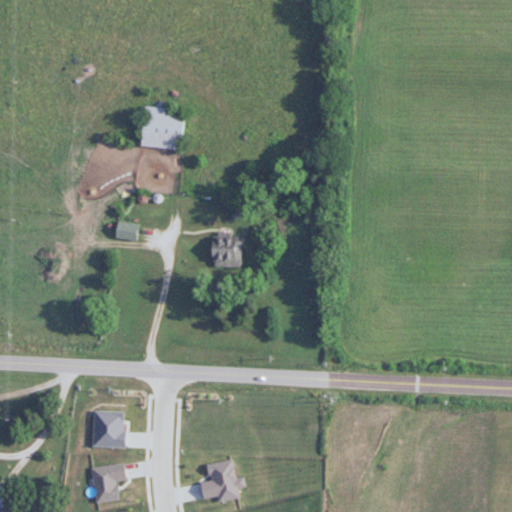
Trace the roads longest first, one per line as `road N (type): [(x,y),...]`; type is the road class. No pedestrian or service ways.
road 1 (residential): [(511,385),(0,359)]
road 2 (residential): [(164,367),(166,511)]
